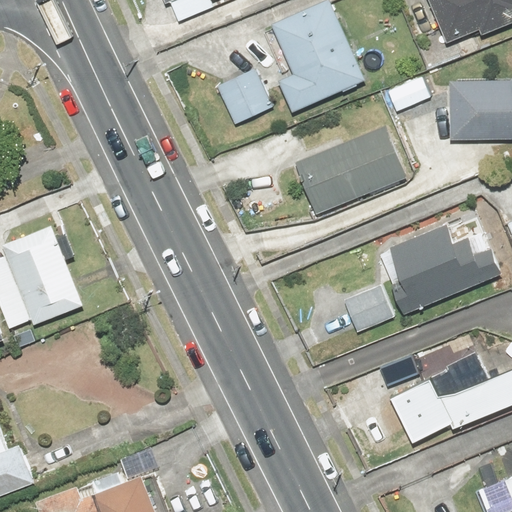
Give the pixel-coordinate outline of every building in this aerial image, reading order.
[(304,73),(289,80),(302,109),(374,78),(340,0),(330,0),(282,21),(304,73)] [(511,1),(511,0),(433,0),(456,45),(511,18),(511,1)] [(264,66),(221,84),(237,123),(281,105),(264,66)] [(511,77),(461,78),(461,134),(511,134),(511,77)] [(396,117),(302,158),(326,212),(419,171),(396,117)] [(396,275),(353,294),(367,327),(511,266),(499,239),(485,245),(472,213),(385,250),(396,275)] [(60,221),(10,241),(43,322),(93,301),(60,221)] [(37,317),(11,254),(0,257),(0,292),(14,326),(37,317)] [(0,339),(14,333),(0,297),(0,339)] [(418,351),(388,363),(395,382),(426,370),(418,351)] [(436,383),(397,398),(418,447),(511,408),(511,372),(444,401),(436,383)] [(0,495),(45,480),(30,438),(16,443),(5,414),(0,415),(0,495)] [(90,480),(45,496),(50,511),(174,511),(158,466),(94,490),(90,480)] [(511,511),(511,479),(491,487),(500,511),(511,511)]
